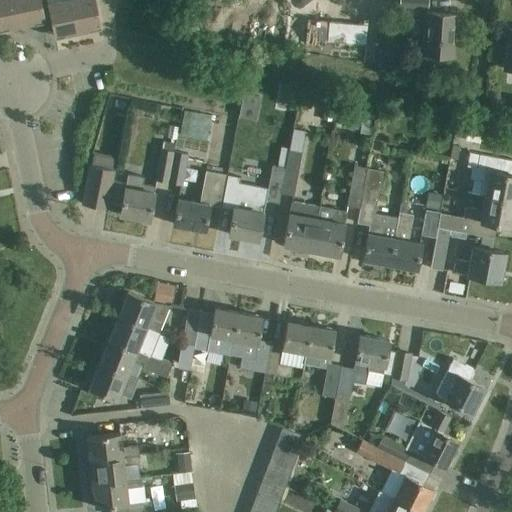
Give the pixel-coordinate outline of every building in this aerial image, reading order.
[(22,25),(17,0),(0,0),(0,27),(5,26),(6,29),(22,25)] [(50,17),(48,3),(41,4),(40,0),(17,0),(22,25),(38,22),(37,20),(50,17)] [(78,32),(70,0),(46,0),(48,3),(50,17),(54,34),(61,33),(62,35),(78,32)] [(100,24),(94,0),(70,0),(78,32),(94,29),(93,26),(100,24)] [(427,9),(427,0),(400,0),(400,7),(427,9)] [(423,54),(427,55),(453,57),(456,15),(426,13),(423,54)] [(367,34),(366,54),(376,55),(377,34),(367,34)] [(329,38),(327,51),(353,55),(355,42),(329,38)] [(241,107),(236,131),(257,135),(262,111),(241,107)] [(185,110),(180,132),(208,138),(213,115),(185,110)] [(293,130),(286,168),(281,193),(294,195),(305,132),(293,130)] [(465,144),(462,154),(478,158),(480,147),(465,144)] [(170,183),(175,151),(161,149),(156,181),(170,183)] [(184,186),(189,154),(175,151),(170,183),(184,186)] [(470,179),(474,179),(472,193),(486,195),(511,200),(511,174),(510,174),(511,164),(511,160),(480,154),(477,167),(473,167),(470,179)] [(347,206),(348,206),(360,208),(367,168),(368,167),(355,164),(347,206)] [(107,209),(115,170),(89,165),(82,204),(107,209)] [(279,203),(281,193),(286,168),(272,165),(266,200),(279,203)] [(390,265),(398,218),(376,214),(384,171),(367,168),(360,208),(357,223),(370,225),(368,232),(363,259),(390,265)] [(223,198),(228,175),(228,174),(206,170),(200,202),(178,198),(174,224),(205,230),(211,196),(223,198)] [(127,175),(124,195),(120,214),(150,220),(155,188),(142,185),(143,178),(127,175)] [(258,240),(265,204),(235,198),(239,178),(228,175),(223,198),(222,204),(234,206),(228,234),(258,240)] [(429,194),(426,210),(441,213),(444,197),(429,194)] [(510,227),(511,218),(511,200),(486,195),(483,210),(466,207),(464,217),(441,213),(438,228),(451,231),(466,232),(494,238),(497,224),(510,227)] [(311,250),(319,206),(292,201),(284,245),(311,250)] [(400,212),(398,218),(390,265),(417,270),(422,242),(409,240),(414,214),(407,213),(408,205),(402,204),(400,212)] [(339,255),(347,211),(319,206),(311,250),(339,255)] [(438,228),(441,213),(426,210),(422,235),(436,238),(438,228)] [(444,270),(451,231),(438,228),(436,238),(430,268),(444,270)] [(453,272),(460,273),(468,274),(468,275),(500,281),(506,252),(473,246),(470,261),(456,258),(453,272)] [(128,291),(119,315),(160,331),(170,306),(156,303),(128,291)] [(231,355),(239,312),(214,308),(213,313),(201,311),(194,349),(231,355)] [(194,349),(201,311),(188,309),(182,343),(194,349)] [(263,317),(239,312),(231,355),(242,357),(240,368),(266,372),(269,351),(271,339),(259,337),(263,317)] [(149,356),(160,331),(119,315),(109,340),(149,356)] [(304,363),(311,326),(287,321),(282,348),(281,354),(269,351),(266,372),(290,378),(292,366),(303,368),(304,363)] [(335,330),(311,326),(304,363),(327,368),(322,395),(335,398),(341,366),(329,364),(335,330)] [(335,398),(330,423),(343,430),(349,397),(352,381),(366,384),(381,387),(383,373),(393,375),(397,352),(387,351),(389,340),(360,335),(354,369),(341,366),(335,398)] [(171,365),(149,356),(109,340),(99,365),(127,376),(127,374),(133,361),(144,365),(143,368),(166,377),(171,365)] [(190,370),(193,357),(194,349),(182,343),(178,367),(190,370)] [(393,377),(405,378),(407,379),(411,354),(397,352),(393,375),(393,377)] [(472,413),(485,387),(470,379),(475,369),(453,358),(436,394),(445,398),(445,399),(472,413)] [(138,379),(127,374),(127,376),(99,365),(89,388),(117,399),(119,394),(131,398),(138,379)] [(170,406),(168,393),(140,396),(142,409),(170,406)] [(245,402),(242,416),(255,418),(257,405),(245,402)] [(382,435),(381,438),(376,446),(405,461),(411,450),(421,455),(445,467),(458,440),(443,433),(451,417),(438,411),(431,426),(419,420),(406,446),(382,435)] [(301,447),(305,436),(282,428),(278,438),(301,447)] [(119,432),(86,436),(89,460),(122,456),(139,454),(138,446),(138,445),(129,446),(121,447),(121,441),(119,432)] [(373,434),(368,442),(376,446),(381,438),(373,434)] [(296,458),(301,447),(278,438),(274,449),(296,458)] [(362,441),(356,453),(399,474),(400,472),(405,461),(362,441)] [(292,469),(296,458),(274,449),(270,460),(292,469)] [(189,451),(177,452),(179,472),(191,471),(189,451)] [(122,456),(89,460),(92,483),(125,479),(124,465),(132,464),(140,463),(139,454),(122,456)] [(288,480),(292,469),(270,460),(266,471),(288,480)] [(284,491),(288,480),(266,471),(261,482),(284,491)] [(434,489),(405,475),(393,498),(422,511),(434,489)] [(125,479),(92,483),(95,507),(114,505),(114,511),(150,511),(150,501),(145,501),(142,477),(134,478),(125,479)] [(280,502),(284,491),(261,482),(257,493),(280,502)] [(193,484),(175,486),(177,500),(195,498),(193,484)] [(422,511),(393,498),(379,491),(368,511),(367,511),(340,499),(334,511),(422,511)] [(273,511),(275,511),(280,502),(257,493),(253,504),(273,511)]
